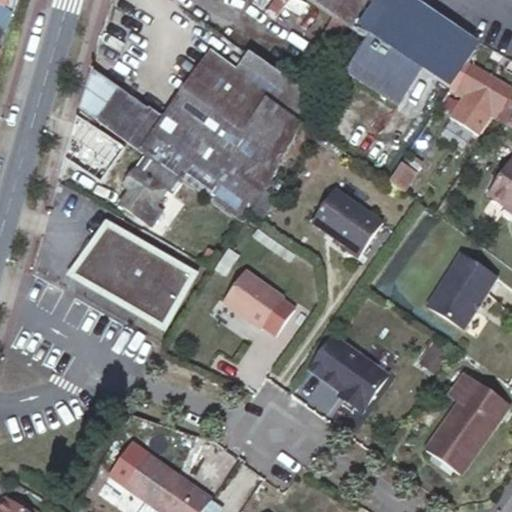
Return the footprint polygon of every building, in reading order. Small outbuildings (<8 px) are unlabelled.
[(0,0),(0,53),(17,0),(0,0)] [(466,65),(475,51),(471,49),(395,0),(301,0),(355,34),(359,30),(420,73),(449,91),(454,94),(457,89),(452,85),(466,65)] [(359,30),(355,34),(334,66),(339,70),(398,108),(420,73),(359,30)] [(241,225),(256,204),(275,176),(288,155),(289,153),(302,131),(276,113),(263,105),(203,64),(173,106),(161,123),(139,155),(161,169),(198,194),(229,216),(241,225)] [(473,71),(466,65),(452,85),(457,89),(454,94),(461,98),(489,117),(493,119),(496,113),(461,90),(473,71)] [(496,113),(509,94),(473,71),(461,90),(496,113)] [(85,96),(80,114),(96,126),(119,93),(91,74),(85,96)] [(282,75),(263,105),(276,113),(302,131),(304,128),(309,119),(316,108),(320,100),(282,75)] [(121,143),(139,155),(161,123),(149,114),(119,93),(96,126),(121,143)] [(489,117),(461,98),(448,118),(475,136),(489,117)] [(501,125),(511,132),(511,109),(501,125)] [(123,154),(77,121),(72,136),(70,147),(108,174),(123,154)] [(158,171),(144,161),(136,174),(167,195),(173,199),(182,187),(158,171)] [(511,163),(511,162),(487,198),(511,214),(511,163)] [(417,175),(403,165),(390,184),(405,194),(417,175)] [(167,195),(136,174),(124,192),(130,196),(121,210),(145,226),(167,195)] [(335,191),(312,225),(346,249),(345,250),(358,260),(383,225),(335,191)] [(87,263),(77,280),(160,329),(190,277),(106,229),(95,249),(86,244),(77,258),(87,263)] [(208,253),(201,265),(212,271),(219,260),(208,253)] [(495,283),(459,260),(426,312),(462,335),(495,283)] [(282,300),(243,274),(222,305),(260,332),(282,300)] [(333,336),(309,370),(341,392),(346,396),(344,400),(345,401),(355,409),(362,413),(388,376),(333,336)] [(431,340),(417,363),(437,374),(450,351),(431,340)] [(474,386),(463,378),(447,401),(458,409),(474,386)] [(424,456),(458,479),(493,432),(494,432),(510,411),(474,386),(458,409),(424,456)] [(353,413),(355,409),(345,401),(342,405),(353,413)] [(128,445),(105,478),(122,489),(145,456),(128,445)] [(152,511),(201,511),(209,502),(145,456),(122,489),(121,490),(152,511)] [(22,511),(6,501),(0,509),(0,511),(22,511)]
